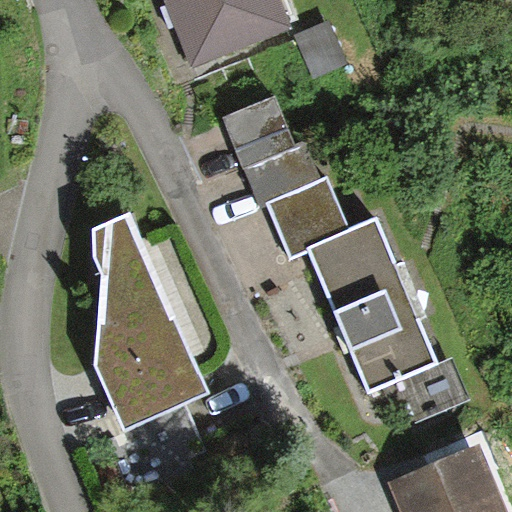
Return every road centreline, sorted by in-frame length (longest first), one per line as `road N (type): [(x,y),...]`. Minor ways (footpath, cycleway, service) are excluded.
road 1 (residential): [(60,26),(130,108),(310,473)]
road 2 (residential): [(66,511),(23,381),(38,209),(61,94),(60,26)]
